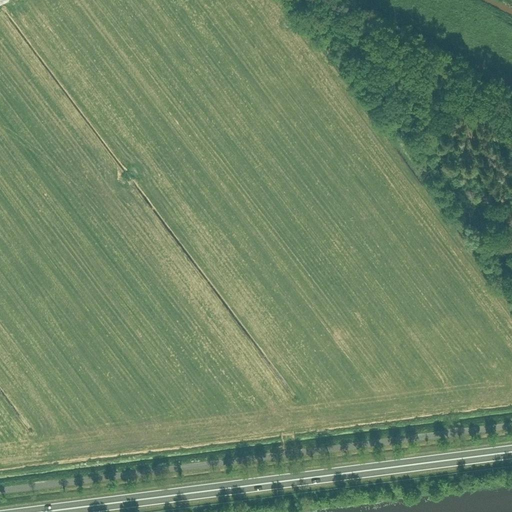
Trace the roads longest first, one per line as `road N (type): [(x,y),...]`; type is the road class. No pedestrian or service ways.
road 1 (unclassified): [(0,490),(511,424)]
road 2 (trunk): [(36,511),(511,451)]
